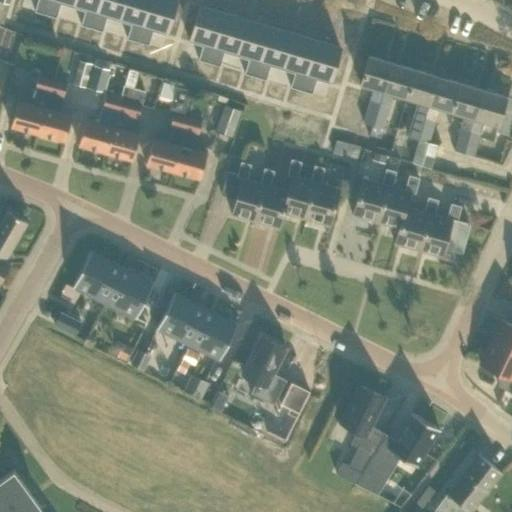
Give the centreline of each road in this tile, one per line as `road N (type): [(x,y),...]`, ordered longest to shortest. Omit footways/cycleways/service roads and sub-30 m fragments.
road 1 (residential): [(435,381),(75,209)]
road 2 (residential): [(435,381),(511,222)]
road 3 (residential): [(119,511),(59,480),(0,398)]
road 4 (residential): [(0,342),(75,209)]
